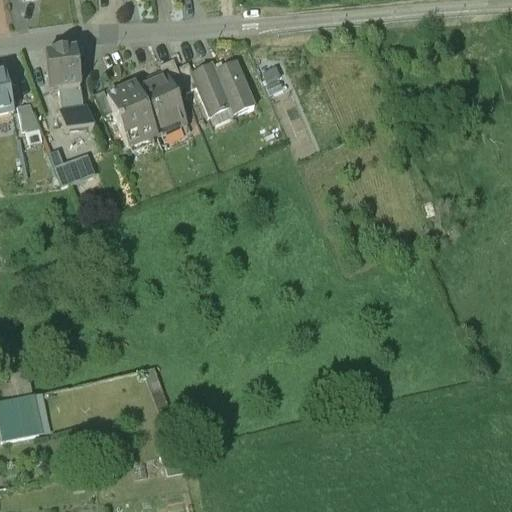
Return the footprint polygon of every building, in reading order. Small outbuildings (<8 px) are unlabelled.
[(73,51),(44,55),(49,93),(59,92),(78,89),(73,51)] [(175,68),(172,61),(160,66),(163,73),(164,72),(173,93),(184,88),(175,68)] [(215,70),(213,64),(192,72),(191,73),(195,84),(209,117),(229,109),(232,116),(254,107),(235,62),(215,70)] [(188,63),(175,68),(184,88),(195,84),(191,73),(192,72),(188,63)] [(173,93),(164,72),(163,73),(135,84),(156,136),(185,125),(173,93)] [(3,74),(0,75),(0,119),(12,117),(3,74)] [(135,84),(106,96),(112,111),(126,145),(139,140),(144,141),(156,136),(135,84)] [(78,89),(59,92),(61,111),(80,109),(78,89)] [(106,96),(103,89),(91,94),(97,108),(100,116),(112,111),(106,96)] [(29,108),(17,110),(22,134),(38,131),(29,108)] [(61,111),(58,112),(65,132),(71,131),(93,128),(86,111),(85,108),(80,109),(61,111)] [(97,108),(86,111),(93,128),(104,126),(100,116),(97,108)] [(74,160),(62,165),(70,185),(82,181),(74,160)] [(511,197),(505,182),(498,185),(503,196),(496,199),(501,209),(511,204),(511,197)] [(466,201),(452,208),(455,213),(449,217),(455,229),(475,219),(466,201)] [(400,243),(388,248),(391,256),(403,251),(400,243)] [(30,400),(0,405),(0,441),(1,446),(38,437),(37,435),(44,434),(41,419),(34,420),(30,400)]
